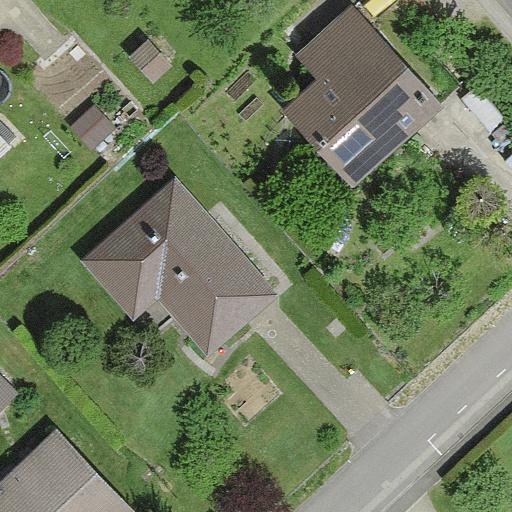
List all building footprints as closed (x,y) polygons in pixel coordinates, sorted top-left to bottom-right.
[(315,80),(284,109),(321,148),(309,159),(343,196),(441,104),(350,7),(295,58),(315,80)] [(146,40),(132,53),(156,79),(170,66),(146,40)] [(117,132),(93,109),(76,127),(99,150),(117,132)] [(0,170),(24,148),(0,122),(0,170)] [(174,181),(83,262),(137,323),(161,301),(210,356),(278,297),(174,181)] [(57,430),(0,484),(0,511),(135,511),(57,430)]
